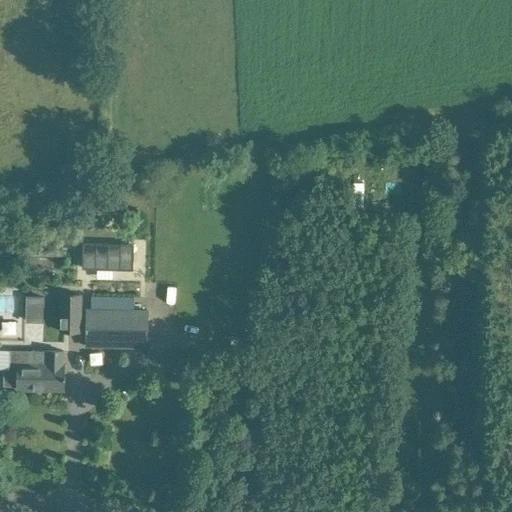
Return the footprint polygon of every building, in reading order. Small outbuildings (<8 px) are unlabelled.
[(98,268),(113,268),(133,269),(133,243),(84,242),(83,267),(98,268)] [(27,295),(26,321),(44,321),(44,295),(27,295)] [(80,331),(81,295),(61,295),(60,331),(80,331)] [(87,310),(86,346),(147,347),(148,311),(87,310)] [(37,350),(33,350),(10,350),(9,369),(3,369),(3,386),(18,387),(18,389),(64,390),(64,370),(64,364),(63,364),(63,351),(47,351),(46,357),(37,357),(37,350)]
